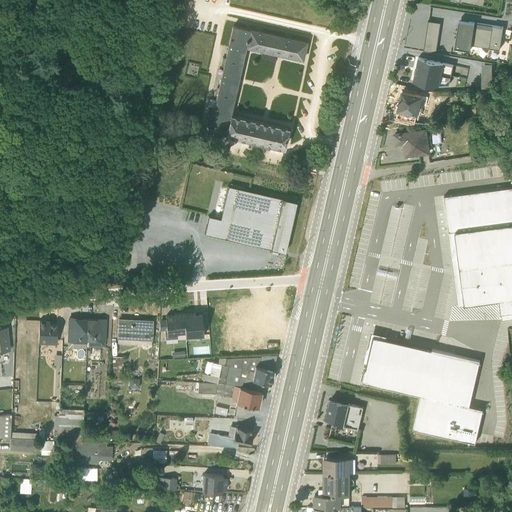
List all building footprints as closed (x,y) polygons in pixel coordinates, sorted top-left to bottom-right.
[(182,28),(183,0),(168,0),(167,27),(182,28)] [(457,29),(454,47),(469,49),(470,45),(499,49),(502,28),(468,21),(460,19),(457,29)] [(440,23),(428,21),(423,50),(435,52),(440,23)] [(249,29),(233,25),(232,26),(218,87),(216,86),(213,94),(216,95),(208,130),(208,131),(225,134),(230,115),(245,47),(249,29)] [(302,59),(306,42),(305,42),(249,29),(245,47),(302,59)] [(418,57),(413,81),(430,85),(449,84),(453,65),(418,57)] [(492,81),(492,62),(482,62),(482,81),(492,81)] [(454,64),(453,72),(466,75),(468,67),(454,64)] [(417,116),(422,96),(401,91),(400,97),(401,98),(400,100),(398,100),(393,120),(404,122),(405,121),(414,123),(415,116),(417,116)] [(225,134),(283,148),(287,128),(230,115),(225,134)] [(394,134),(396,144),(404,143),(405,155),(428,152),(426,144),(431,144),(430,136),(427,136),(426,129),(394,134)] [(511,184),(443,193),(448,228),(511,219),(511,184)] [(208,216),(204,234),(285,252),(296,201),(228,185),(220,219),(208,216)] [(511,219),(448,228),(453,266),(511,257),(511,219)] [(511,316),(511,257),(453,266),(458,303),(500,298),(502,318),(511,316)] [(377,298),(376,304),(373,304),(373,309),(383,310),(384,299),(377,298)] [(165,330),(165,339),(177,338),(177,333),(185,332),(183,313),(174,314),(174,315),(165,316),(166,319),(159,319),(159,330),(165,330)] [(81,318),(68,317),(67,342),(67,347),(86,348),(87,319),(81,318)] [(86,345),(86,346),(104,347),(104,341),(105,342),(106,319),(93,318),(93,319),(87,319),(86,345)] [(118,319),(117,344),(151,346),(152,321),(118,319)] [(38,343),(55,344),(57,325),(49,324),(49,321),(39,320),(38,343)] [(483,404),(467,400),(477,357),(371,331),(359,379),(418,394),(411,425),(474,441),(483,404)] [(273,370),(273,369),(276,355),(261,356),(261,355),(219,358),(217,362),(212,361),(209,374),(202,373),(201,379),(210,381),(219,383),(261,391),(263,381),(270,383),(273,370)] [(112,357),(111,386),(121,386),(122,357),(112,357)] [(139,379),(129,378),(129,387),(138,388),(139,379)] [(235,402),(257,407),(261,391),(219,383),(198,382),(197,392),(215,393),(216,387),(233,390),(231,398),(233,400),(235,401),(235,402)] [(363,406),(329,398),(324,420),(358,428),(363,406)] [(57,439),(71,440),(82,440),(83,404),(72,403),(71,408),(61,408),(61,409),(58,409),(58,415),(57,439)] [(10,432),(11,414),(0,414),(0,437),(10,437),(10,432)] [(57,439),(58,415),(54,415),(53,425),(48,425),(47,439),(57,439)] [(333,434),(352,439),(354,430),(335,425),(333,434)] [(209,432),(207,445),(236,446),(237,441),(250,443),(250,442),(252,441),(252,438),(251,437),(252,430),(229,426),(227,436),(209,432)] [(10,432),(10,437),(33,438),(44,439),(44,428),(39,428),(39,433),(10,432)] [(164,434),(159,432),(154,441),(159,443),(164,434)] [(10,437),(9,449),(33,451),(33,447),(38,447),(38,443),(33,443),(33,438),(10,437)] [(53,453),(53,440),(42,440),(42,453),(53,453)] [(106,441),(82,440),(71,440),(70,454),(86,455),(85,462),(98,463),(98,460),(111,460),(112,445),(106,445),(106,441)] [(141,455),(141,468),(151,468),(152,462),(166,463),(167,450),(152,449),(140,449),(140,455),(141,455)] [(378,454),(378,463),(396,463),(396,457),(397,457),(397,455),(396,455),(396,454),(378,454)] [(350,457),(323,457),(323,473),(355,473),(355,459),(350,459),(350,457)] [(79,478),(97,478),(98,467),(79,466),(79,478)] [(203,473),(202,491),(220,492),(221,489),(226,489),(226,479),(222,478),(222,475),(203,473)] [(176,478),(157,477),(156,488),(176,489),(176,478)] [(20,478),(19,492),(30,493),(31,479),(20,478)] [(313,494),(313,507),(349,507),(350,483),(354,483),(354,480),(323,480),(323,494),(313,494)] [(184,502),(192,501),(192,490),(183,490),(184,502)] [(404,496),(361,496),(361,507),(404,507),(404,496)]
